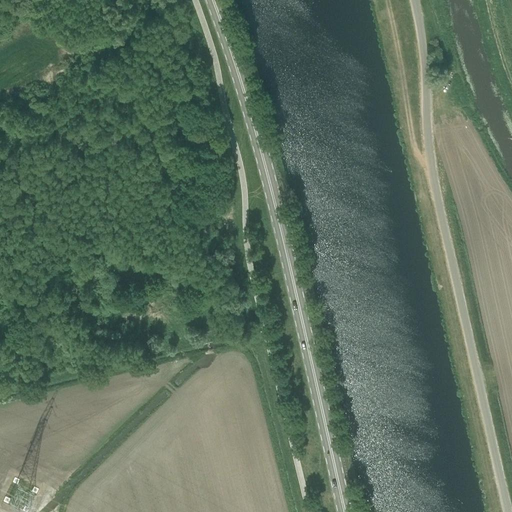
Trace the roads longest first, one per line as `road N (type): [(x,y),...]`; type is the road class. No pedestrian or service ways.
road 1 (secondary): [(343,511),(264,164),(213,0)]
road 2 (unclassified): [(501,511),(434,200),(432,111),(410,0)]
